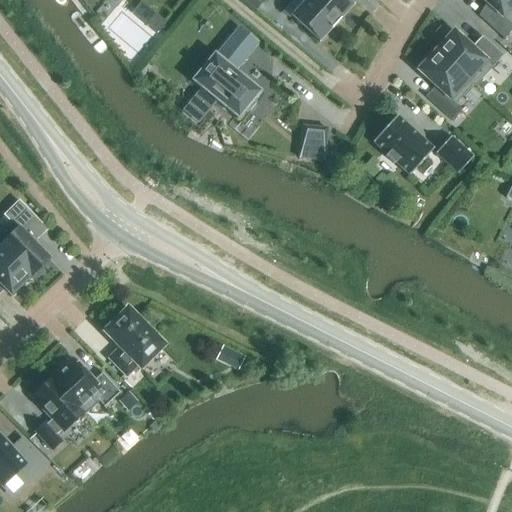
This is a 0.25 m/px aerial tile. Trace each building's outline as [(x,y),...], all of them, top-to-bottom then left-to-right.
[(263,0),(241,0),(256,12),(265,1),(263,0)] [(335,25),(307,0),(306,0),(290,18),(318,43),(335,25)] [(307,0),(335,25),(352,7),(344,0),(307,0)] [(511,0),(481,0),(486,4),(492,9),(481,21),(503,40),(511,30),(511,13),(508,10),(511,5),(511,0)] [(128,21),(124,17),(114,27),(140,53),(167,27),(145,5),(128,21)] [(214,55),(191,82),(201,90),(198,94),(212,106),(215,102),(238,120),(246,110),(246,111),(246,110),(252,103),(252,104),(252,103),(260,93),(235,73),(258,44),(238,27),(215,56),(214,55)] [(435,52),(472,86),(474,88),(492,69),(453,33),(435,52)] [(435,52),(433,55),(430,52),(417,66),(420,69),(418,72),(440,93),(431,103),(451,122),(461,111),(455,105),(472,86),(435,52)] [(408,178),(417,169),(425,160),(425,159),(433,151),(432,150),(398,119),(397,118),(396,117),(372,144),(373,145),(386,156),(385,158),(393,166),(395,165),(408,176),(407,177),(408,178)] [(326,167),(330,133),(306,129),(301,164),(326,167)] [(457,176),(473,158),(472,158),(451,139),(450,138),(435,155),(436,156),(436,155),(457,174),(456,175),(457,176)] [(26,238),(40,225),(18,203),(4,217),(9,222),(0,230),(0,248),(29,279),(48,260),(26,238)] [(0,285),(11,297),(29,279),(0,248),(0,285)] [(163,347),(127,310),(104,333),(119,349),(108,360),(126,378),(137,367),(140,370),(163,347)] [(222,347),(217,357),(239,367),(244,357),(222,347)] [(51,379),(84,414),(97,402),(104,409),(120,394),(101,374),(92,382),(72,360),(51,379)] [(51,379),(30,398),(51,421),(46,426),(44,424),(34,433),(51,452),(61,443),(56,437),(61,431),(63,433),(84,414),(51,379)] [(128,393),(120,401),(129,411),(137,403),(128,393)] [(154,423),(149,428),(154,433),(159,428),(154,423)] [(0,484),(2,487),(15,475),(25,485),(46,466),(22,441),(11,451),(0,439),(0,484)]
